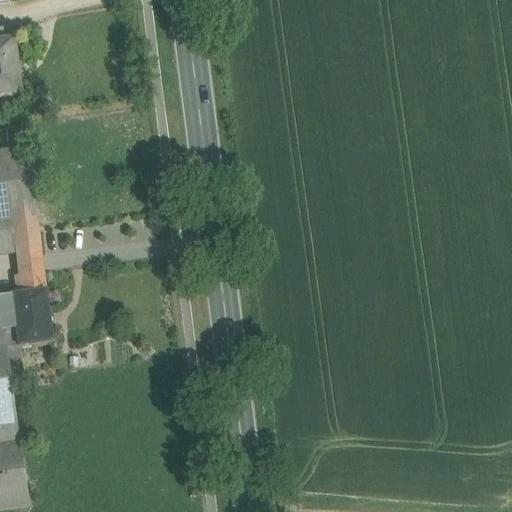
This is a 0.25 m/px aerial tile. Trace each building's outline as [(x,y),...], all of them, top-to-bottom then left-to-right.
[(7,0),(0,0),(0,8),(8,7),(7,0)] [(12,31),(0,32),(0,45),(13,43),(12,31)] [(13,43),(0,45),(0,99),(21,97),(14,43),(13,43)] [(0,155),(0,230),(38,225),(28,152),(0,155)] [(38,225),(0,230),(0,257),(16,255),(41,251),(38,225)] [(41,251),(16,255),(17,261),(42,258),(41,251)] [(47,295),(0,300),(0,322),(2,335),(0,335),(0,340),(0,341),(2,353),(7,352),(19,350),(19,351),(53,346),(47,295)] [(0,425),(17,424),(7,352),(2,353),(0,341),(0,425)] [(17,424),(0,425),(0,447),(20,445),(17,424)] [(0,511),(28,509),(20,445),(0,447),(0,511)]
